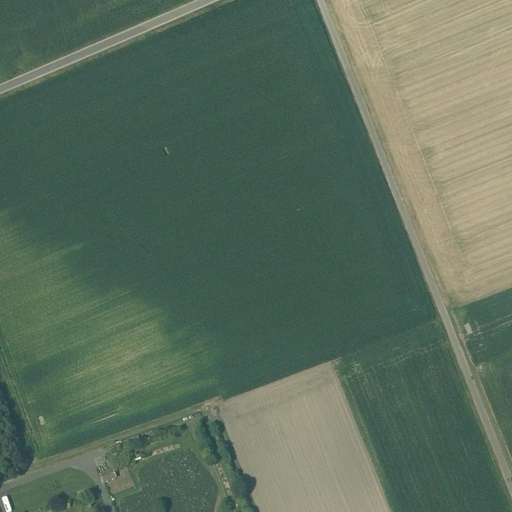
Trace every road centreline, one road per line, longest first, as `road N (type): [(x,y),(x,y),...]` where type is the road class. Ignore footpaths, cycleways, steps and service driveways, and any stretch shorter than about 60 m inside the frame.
road 1 (unclassified): [(319,0),(511,490)]
road 2 (unclassified): [(0,88),(206,0)]
